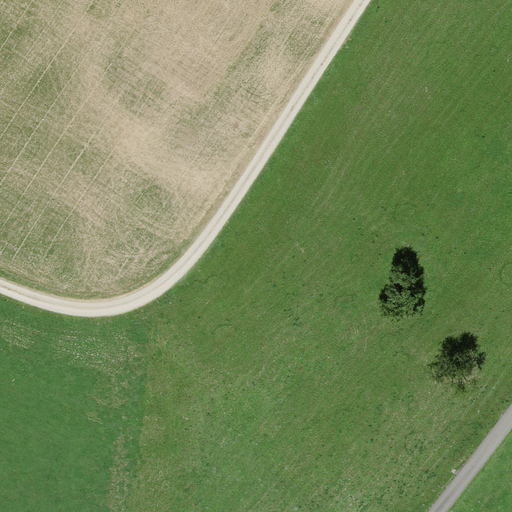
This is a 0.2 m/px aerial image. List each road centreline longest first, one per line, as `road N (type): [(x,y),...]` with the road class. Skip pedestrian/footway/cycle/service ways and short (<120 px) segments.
road 1 (track): [(363,0),(177,271),(102,310),(52,306),(0,289)]
road 2 (track): [(511,410),(431,511)]
